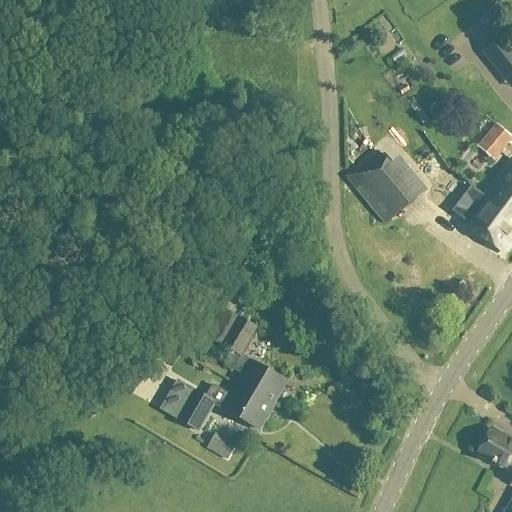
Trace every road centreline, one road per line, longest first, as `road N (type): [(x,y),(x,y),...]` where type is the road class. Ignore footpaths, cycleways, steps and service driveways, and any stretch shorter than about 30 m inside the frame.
road 1 (track): [(321,0),(331,219),(362,305),(442,400)]
road 2 (tertiary): [(386,511),(449,386),(511,291)]
